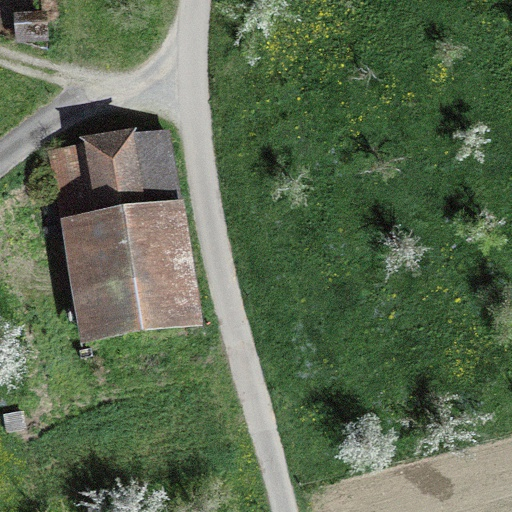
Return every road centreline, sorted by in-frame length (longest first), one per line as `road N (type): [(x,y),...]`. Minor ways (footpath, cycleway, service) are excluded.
road 1 (unclassified): [(206,0),(187,92),(288,511)]
road 2 (track): [(0,69),(136,103),(187,92)]
road 3 (track): [(0,170),(61,124),(136,103)]
